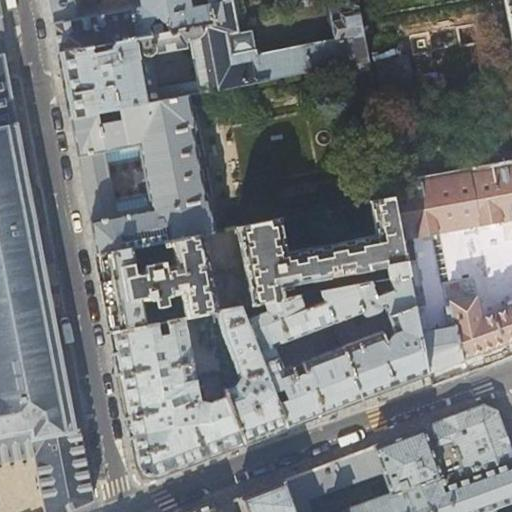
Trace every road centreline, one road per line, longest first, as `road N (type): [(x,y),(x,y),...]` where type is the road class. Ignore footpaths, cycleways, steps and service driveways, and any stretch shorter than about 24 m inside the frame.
road 1 (residential): [(122,511),(23,0)]
road 2 (residential): [(134,511),(511,367)]
